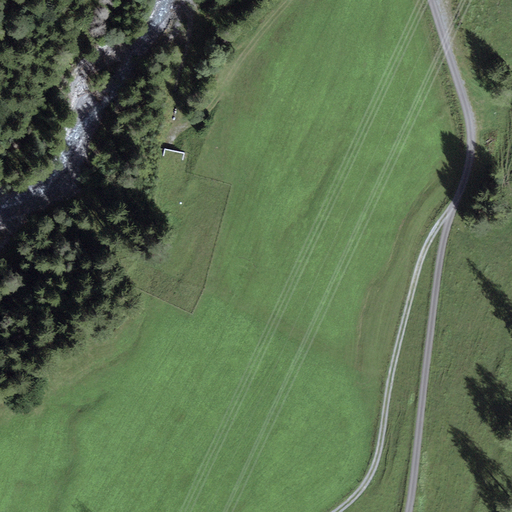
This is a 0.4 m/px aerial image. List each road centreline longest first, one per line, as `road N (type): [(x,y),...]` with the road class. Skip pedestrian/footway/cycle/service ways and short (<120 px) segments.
road 1 (unclassified): [(432,0),(474,146),(446,241),(408,511)]
road 2 (track): [(330,511),(366,485),(429,241),(452,211)]
